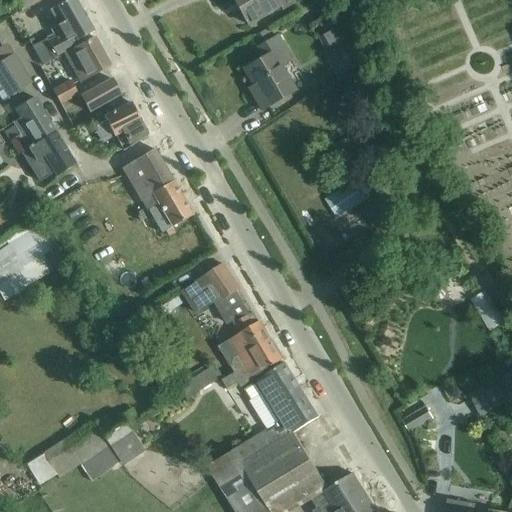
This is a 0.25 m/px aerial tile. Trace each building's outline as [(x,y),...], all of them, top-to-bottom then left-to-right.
[(15,0),(23,13),(46,0),(15,0)] [(47,42),(35,49),(44,66),(58,58),(58,57),(78,46),(76,44),(92,35),(94,34),(94,33),(75,0),(73,0),(51,12),(60,28),(51,33),(53,37),(49,39),(51,43),(49,45),(47,42)] [(232,0),(248,27),(279,9),(282,14),(294,7),(290,0),(232,0)] [(335,51),(349,41),(340,27),(326,37),(335,51)] [(264,61),(246,71),(257,91),(252,94),(263,113),(296,93),(282,69),(293,62),(279,38),(272,42),(264,29),(254,35),(262,48),(258,50),(264,61)] [(65,56),(82,85),(111,68),(94,39),(72,52),(65,56)] [(350,48),(344,51),(329,60),(340,79),(356,70),(361,66),(350,48)] [(0,97),(4,104),(9,101),(21,120),(13,125),(15,128),(16,130),(30,151),(38,147),(39,149),(58,137),(57,136),(58,136),(35,100),(24,108),(17,97),(33,86),(14,58),(0,66),(0,97)] [(322,87),(333,81),(331,77),(320,84),(322,87)] [(113,82),(81,99),(89,114),(121,98),(113,82)] [(79,97),(72,83),(55,92),(62,105),(79,97)] [(107,124),(96,130),(104,145),(115,140),(117,139),(124,153),(133,148),(147,136),(131,104),(128,106),(104,120),(107,124)] [(77,167),(58,137),(39,149),(38,147),(30,151),(16,130),(15,128),(5,135),(19,158),(29,151),(36,162),(29,166),(41,185),(55,175),(58,179),(77,167)] [(155,152),(124,170),(143,202),(149,214),(150,213),(161,233),(192,216),(172,181),(155,152)] [(358,179),(324,201),(337,221),(372,199),(358,179)] [(29,201),(35,211),(52,202),(45,191),(29,201)] [(23,217),(0,242),(0,282),(8,289),(51,242),(23,217)] [(283,363),(260,324),(259,324),(256,318),(254,314),(250,316),(242,302),(238,296),(236,292),(240,290),(230,275),(224,265),(206,277),(221,300),(216,304),(229,324),(234,321),(243,333),(227,342),(228,344),(221,349),(235,372),(219,381),(227,394),(240,386),(241,389),(258,379),(283,363)] [(402,333),(460,308),(450,285),(392,311),(402,333)] [(470,302),(489,333),(504,324),(486,292),(470,302)] [(289,438),(295,434),(319,418),(287,366),(246,391),(253,402),(250,404),(268,433),(262,436),(266,444),(288,436),(289,438)] [(220,382),(219,381),(213,370),(180,390),(187,402),(220,382)] [(511,372),(469,398),(481,420),(511,401),(511,372)] [(55,474),(57,476),(80,462),(81,461),(109,444),(141,424),(131,408),(98,428),(93,420),(42,452),(43,453),(55,474)] [(436,421),(429,410),(407,423),(413,434),(436,421)] [(266,444),(262,436),(211,467),(238,511),(294,511),(314,501),(329,491),(295,434),(289,438),(288,436),(266,444)] [(81,461),(80,462),(84,468),(90,478),(113,464),(119,460),(109,444),(81,461)] [(43,453),(27,463),(40,483),(55,474),(43,453)] [(374,511),(353,477),(329,491),(314,501),(319,510),(316,511),(374,511)] [(475,511),(475,505),(449,500),(447,511),(444,510),(444,511),(475,511)]
